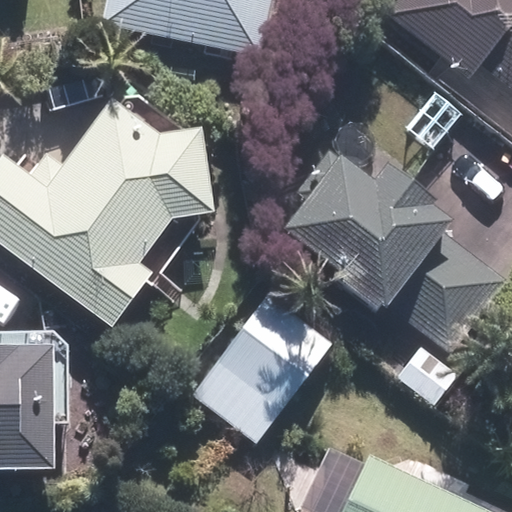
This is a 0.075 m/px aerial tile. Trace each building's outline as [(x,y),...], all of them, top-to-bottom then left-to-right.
[(108,0),(103,28),(259,58),(269,0),(108,0)] [(511,0),(365,0),(472,83),(483,69),(511,90),(511,0)] [(2,160),(0,163),(0,259),(108,332),(147,274),(142,271),(169,229),(211,227),(198,140),(158,145),(109,108),(58,179),(39,165),(29,179),(2,160)] [(382,314),(443,356),(490,286),(477,277),(511,224),(511,160),(457,123),(410,192),(382,172),(368,192),(335,170),(282,247),(382,314)] [(332,349),(267,300),(191,401),(255,450),(332,349)] [(0,481),(49,482),(50,435),(68,435),(69,341),(0,340),(0,481)] [(411,493),(367,470),(344,511),(511,511),(426,466),(411,493)]
